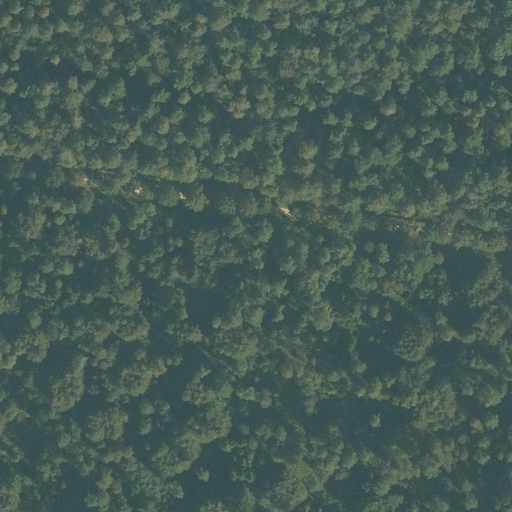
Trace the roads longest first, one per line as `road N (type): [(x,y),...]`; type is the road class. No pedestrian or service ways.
road 1 (track): [(283,212),(0,171)]
road 2 (track): [(511,243),(283,212)]
road 3 (track): [(274,75),(283,212)]
